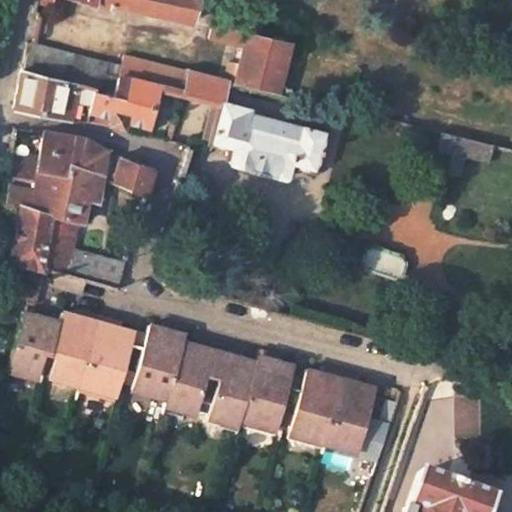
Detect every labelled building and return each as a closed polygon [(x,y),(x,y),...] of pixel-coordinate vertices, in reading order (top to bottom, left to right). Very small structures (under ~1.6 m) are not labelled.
[(32,0),(32,2),(49,6),(50,0),(82,0),(84,0),(108,5),(110,0),(189,20),(193,0),(32,0)] [(240,46),(235,64),(232,75),(231,79),(274,88),(285,44),(209,25),(206,38),(240,46)] [(97,89),(101,71),(104,57),(24,38),(18,66),(90,82),(89,87),(97,89)] [(232,75),(235,64),(227,62),(223,73),(232,75)] [(83,118),(85,108),(89,87),(90,82),(18,66),(11,104),(83,118)] [(219,101),(225,81),(226,77),(183,66),(176,90),(211,99),(219,101)] [(143,120),(150,121),(158,85),(125,77),(122,95),(97,89),(89,87),(85,108),(98,111),(106,113),(105,122),(110,123),(122,126),(123,118),(142,122),(143,120)] [(246,108),(219,101),(211,99),(203,133),(208,134),(207,141),(226,147),(223,160),(286,178),(289,163),(311,170),(322,127),(298,121),(297,125),(245,112),(246,108)] [(85,108),(83,118),(96,120),(98,111),(85,108)] [(37,153),(35,166),(59,170),(65,131),(41,129),(37,153)] [(93,201),(97,175),(101,148),(84,134),(65,131),(59,170),(35,166),(30,204),(50,209),(41,266),(52,269),(82,278),(114,287),(119,269),(69,255),(76,221),(81,222),(84,199),(93,201)] [(476,143),(473,159),(490,162),(492,146),(476,143)] [(101,148),(97,175),(108,179),(116,153),(101,148)] [(27,157),(10,154),(5,197),(17,200),(30,204),(35,166),(37,153),(28,152),(27,157)] [(116,153),(108,179),(143,191),(150,167),(116,153)] [(17,200),(9,258),(41,266),(50,209),(30,204),(17,200)] [(367,246),(363,244),(359,259),(363,263),(362,266),(394,274),(396,270),(403,270),(406,258),(401,254),(402,249),(368,240),(367,246)] [(77,294),(82,278),(52,269),(47,286),(77,294)] [(57,320),(19,311),(12,339),(3,368),(36,376),(45,345),(51,346),(57,320)] [(85,320),(87,314),(80,312),(78,318),(85,320)] [(57,320),(51,346),(48,357),(54,358),(49,378),(79,385),(98,317),(87,314),(85,320),(78,318),(59,313),(57,320)] [(116,395),(128,348),(132,333),(111,326),(112,321),(98,317),(79,385),(116,395)] [(167,397),(181,343),(185,330),(169,325),(168,331),(160,329),(148,325),(145,336),(131,388),(167,397)] [(132,333),(128,348),(134,349),(138,334),(132,333)] [(138,334),(134,349),(141,351),(145,336),(138,334)] [(202,343),(194,341),(192,346),(201,349),(202,343)] [(181,343),(167,397),(165,406),(193,413),(199,394),(206,395),(219,347),(202,343),(201,349),(192,346),(181,343)] [(237,425),(239,417),(254,363),(241,360),(233,357),(234,351),(219,347),(206,395),(212,397),(207,417),(237,425)] [(276,427),(289,377),(292,366),(278,363),(270,360),(272,353),(257,349),(254,363),(239,417),(276,427)] [(243,354),(234,351),(233,357),(241,360),(243,354)] [(278,363),(280,355),(272,353),(270,360),(278,363)] [(295,379),(298,368),(292,366),(289,377),(295,379)] [(326,375),(328,368),(320,366),(318,373),(326,375)] [(326,375),(318,373),(305,370),(302,381),(288,432),(323,440),(342,372),(328,368),(326,375)] [(298,368),(295,379),(302,381),(305,370),(298,368)] [(373,389),(357,383),(359,376),(342,372),(323,440),(357,449),(373,389)] [(47,386),(77,394),(79,385),(49,378),(47,386)] [(388,384),(384,398),(395,401),(399,387),(388,384)] [(116,395),(79,385),(77,394),(114,403),(116,395)] [(323,440),(321,447),(355,456),(357,449),(323,440)] [(409,511),(487,511),(492,500),(418,473),(405,506),(411,508),(409,511)]
